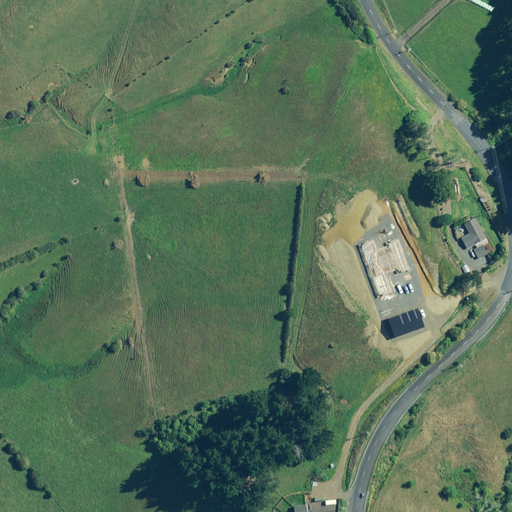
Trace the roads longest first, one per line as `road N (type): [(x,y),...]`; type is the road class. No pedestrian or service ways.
road 1 (tertiary): [(355,511),(375,440),(415,387),(482,326),(511,275)]
road 2 (tertiary): [(511,205),(485,153),(388,41),(364,0)]
